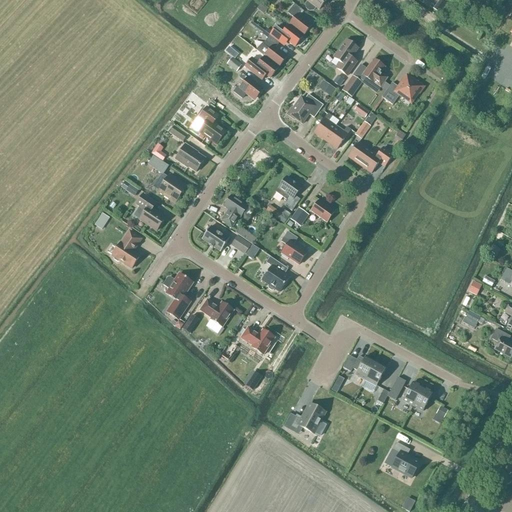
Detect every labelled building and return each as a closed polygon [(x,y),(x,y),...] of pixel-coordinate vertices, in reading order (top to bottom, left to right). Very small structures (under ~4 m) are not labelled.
[(319,10),(326,0),(305,0),(310,3),(308,6),(308,11),(309,11),(313,11),(316,8),(319,10)] [(289,26),(302,36),(303,36),(311,26),(300,17),(304,12),(294,4),(287,13),(294,18),(288,26),(289,26)] [(303,37),(302,36),(289,26),(288,26),(283,32),(276,27),(269,36),(279,43),(283,38),(294,47),(303,37)] [(275,48),(279,43),(269,36),(257,52),(264,57),(278,68),(287,57),(275,48)] [(347,76),(357,62),(350,58),(357,48),(346,41),(334,59),(340,63),(336,68),(347,76)] [(278,68),(264,57),(259,64),(252,58),(245,67),(261,80),(265,75),(270,79),(278,68)] [(236,72),(241,66),(232,59),(227,65),(236,72)] [(380,88),(387,78),(380,74),(385,68),(373,60),(362,75),(358,80),(352,76),(342,91),(351,98),(362,83),(365,85),(369,80),(373,84),(374,83),(380,88)] [(247,78),(242,74),(239,78),(244,82),(239,88),(237,87),(233,92),(242,99),(246,94),(253,100),(262,89),(247,78)] [(340,87),(344,81),(337,76),(333,83),(340,87)] [(417,83),(406,76),(398,87),(392,83),(381,98),(392,106),(399,96),(411,104),(418,93),(419,94),(424,87),(417,82),(417,83)] [(330,86),(325,94),(331,98),(336,90),(330,86)] [(345,97),(338,92),(334,99),(340,103),(345,97)] [(323,106),(308,95),(305,100),(301,97),(293,109),(291,108),(286,115),(293,120),(294,119),(302,125),(309,115),(314,118),(323,106)] [(359,104),(354,110),(364,118),(369,113),(359,104)] [(204,123),(198,132),(216,146),(226,132),(213,123),(218,116),(206,108),(198,119),(204,123)] [(371,112),(365,121),(371,125),(377,117),(371,112)] [(325,141),(336,127),(328,122),(332,117),(328,114),(314,133),(325,141)] [(370,124),(366,121),(365,123),(364,123),(355,135),(361,140),(370,127),(369,126),(370,124)] [(182,142),(187,135),(174,127),(170,134),(182,142)] [(336,127),(325,141),(337,150),(351,130),(346,127),(343,132),(336,127)] [(360,166),(370,151),(358,143),(348,158),(360,166)] [(151,154),(162,162),(166,156),(161,153),(163,149),(158,145),(151,154)] [(195,173),(205,159),(193,151),(193,150),(185,145),(175,160),(187,169),(188,168),(195,173)] [(377,156),(370,151),(360,166),(371,174),(379,163),(384,167),(393,155),(383,148),(377,156)] [(153,157),(148,165),(155,170),(161,162),(153,157)] [(162,174),(153,189),(158,192),(175,203),(186,187),(169,176),(168,178),(162,174)] [(286,178),(278,189),(275,193),(286,200),(283,205),(291,212),(300,200),(295,197),(301,188),(286,178)] [(125,180),(120,188),(136,197),(140,188),(125,180)] [(139,207),(134,216),(139,220),(156,231),(165,219),(153,211),(157,205),(153,202),(142,195),(136,205),(139,207)] [(240,218),(248,207),(232,196),(224,207),(228,210),(221,221),(231,228),(238,217),(240,218)] [(326,223),(334,212),(318,201),(310,212),(326,223)] [(254,211),(248,207),(244,213),(250,218),(254,211)] [(297,225),(306,213),(299,208),(290,220),(297,225)] [(282,213),(278,220),(285,224),(289,218),(282,213)] [(102,231),(109,219),(102,214),(95,226),(102,231)] [(220,253),(229,239),(211,227),(202,240),(209,245),(208,246),(212,249),(213,248),(220,253)] [(256,239),(240,228),(235,234),(252,245),(256,239)] [(133,252),(141,240),(129,232),(121,244),(120,244),(112,256),(114,258),(113,260),(118,263),(119,261),(132,269),(140,257),(133,252)] [(299,265),(307,253),(294,244),(297,239),(287,233),(280,244),(284,247),(285,249),(280,255),(288,260),(289,259),(299,265)] [(245,255),(251,246),(237,236),(231,246),(245,255)] [(279,293),(289,278),(284,275),(287,270),(270,258),(266,263),(271,267),(262,281),(269,286),(268,287),(268,289),(271,291),(273,291),(275,289),(279,293)] [(511,272),(506,269),(500,280),(509,285),(511,282),(511,272)] [(163,286),(169,289),(165,294),(175,301),(166,313),(178,321),(191,303),(183,298),(193,284),(179,274),(174,281),(170,278),(168,278),(163,286)] [(493,286),(495,280),(485,277),(483,282),(493,286)] [(474,282),(469,293),(477,297),(482,286),(474,282)] [(218,308),(207,300),(200,311),(211,319),(210,320),(222,328),(234,311),(222,303),(218,308)] [(480,317),(469,311),(465,319),(476,325),(480,317)] [(190,335),(199,320),(192,315),(182,330),(190,335)] [(183,325),(178,322),(175,327),(174,327),(180,331),(183,325)] [(259,336),(256,334),(256,333),(248,328),(240,339),(252,346),(251,348),(263,356),(275,339),(262,330),(259,336)] [(510,358),(511,355),(511,344),(504,340),(507,335),(496,329),(491,339),(498,343),(494,350),(510,358)] [(229,342),(219,356),(228,362),(237,347),(229,342)] [(357,372),(355,375),(366,381),(376,363),(365,358),(364,360),(359,357),(357,360),(349,356),(343,369),(351,373),(353,369),(357,372)] [(386,369),(376,363),(366,381),(377,387),(384,373),(386,369)] [(253,391),(261,377),(255,373),(248,384),(246,387),(253,391)] [(330,390),(337,393),(344,379),(337,375),(330,390)] [(397,380),(389,393),(397,398),(405,384),(397,380)] [(413,383),(403,401),(413,406),(423,389),(413,383)] [(423,389),(413,406),(423,412),(433,394),(423,389)] [(389,394),(383,391),(377,402),(383,405),(384,402),(388,395),(389,394)] [(296,417),(291,427),(296,430),(296,431),(298,427),(299,427),(313,435),(314,434),(321,437),(327,426),(320,422),(325,413),(310,404),(309,406),(302,419),(299,418),(297,416),(296,417)] [(448,412),(440,407),(436,414),(444,419),(448,412)] [(409,451),(396,444),(392,450),(399,453),(399,454),(392,468),(412,479),(420,464),(406,456),(409,451)] [(406,498),(401,509),(408,511),(409,511),(414,501),(406,498)]
